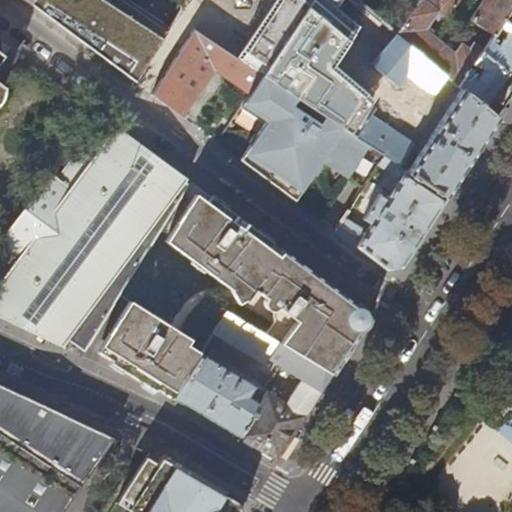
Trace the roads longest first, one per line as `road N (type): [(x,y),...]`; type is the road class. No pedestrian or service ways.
road 1 (residential): [(430,323),(0,3)]
road 2 (residential): [(307,511),(170,434),(0,355)]
road 3 (tertiary): [(307,511),(430,323)]
road 4 (tertiary): [(430,323),(511,198)]
